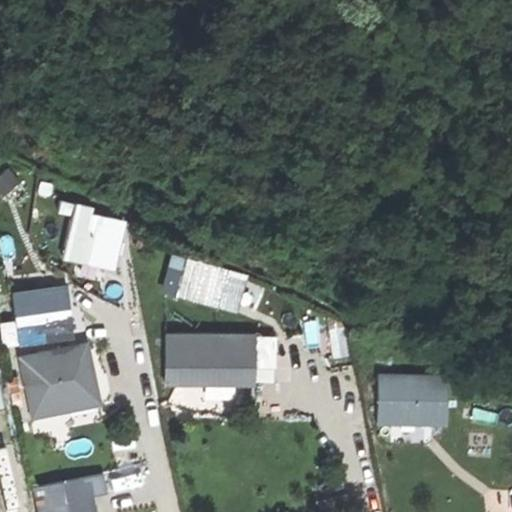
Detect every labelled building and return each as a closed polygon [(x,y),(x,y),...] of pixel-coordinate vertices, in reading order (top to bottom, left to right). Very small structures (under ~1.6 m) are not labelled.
[(59,256),(112,268),(123,215),(71,203),(59,256)] [(158,288),(234,310),(246,271),(169,249),(158,288)] [(71,337),(66,281),(10,286),(13,319),(0,320),(0,331),(1,343),(71,337)] [(249,337),(170,337),(170,379),(249,379),(249,337)] [(87,347),(20,359),(29,408),(95,397),(87,347)] [(377,423),(441,423),(441,377),(377,378),(377,423)] [(105,494),(99,476),(42,487),(47,511),(91,511),(90,499),(105,494)]
